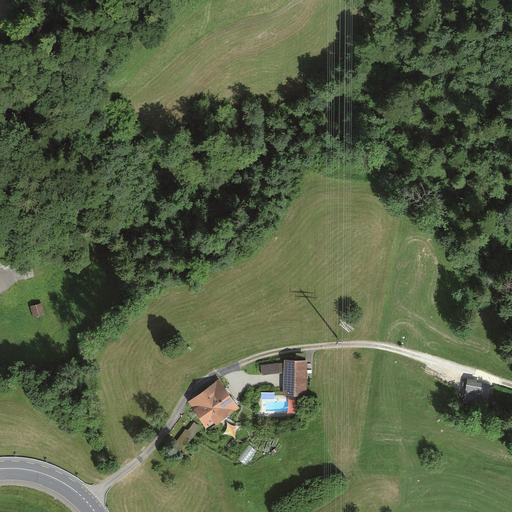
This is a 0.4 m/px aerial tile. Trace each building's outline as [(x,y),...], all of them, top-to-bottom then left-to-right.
[(43,305),(33,308),(36,318),(46,315),(43,305)] [(306,362),(286,362),(286,395),(306,395),(306,362)] [(262,364),(262,374),(283,374),(283,364),(262,364)] [(237,407),(218,381),(191,401),(210,426),(237,407)] [(492,390),(470,385),(467,400),(489,404),(492,390)] [(178,440),(184,447),(203,429),(196,423),(178,440)]
